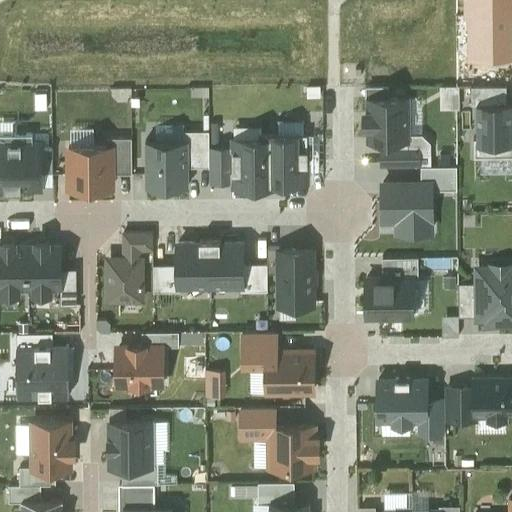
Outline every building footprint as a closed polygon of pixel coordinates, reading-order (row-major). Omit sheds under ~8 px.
[(473,14),(473,54),(511,53),(511,0),(468,0),(469,14),(473,14)] [(369,97),(370,138),(408,138),(407,96),(369,97)] [(511,101),(477,101),(478,136),(474,136),(474,156),(511,155),(511,101)] [(278,133),(279,180),(308,179),(307,133),(304,133),(304,118),(278,119),(278,133)] [(233,125),(234,184),(279,184),(279,180),(278,133),(262,133),(262,125),(233,125)] [(185,129),(185,138),(188,138),(189,165),(210,165),(209,129),(185,129)] [(0,186),(5,186),(5,190),(22,190),(22,186),(41,186),(41,171),(41,147),(41,142),(34,142),(33,132),(0,132),(0,186)] [(185,138),(146,139),(147,185),(189,185),(189,165),(188,138),(185,138)] [(69,146),(69,186),(113,185),(112,145),(69,146)] [(41,147),(41,171),(53,171),(53,146),(41,147)] [(421,165),(421,180),(431,180),(431,188),(457,188),(457,164),(421,165)] [(421,180),(384,181),(384,218),(398,218),(398,229),(432,229),(431,188),(431,180),(421,180)] [(179,283),(211,283),(210,241),(178,242),(179,283)] [(211,283),(243,283),(242,241),(210,241),(211,283)] [(0,285),(29,285),(28,244),(0,243),(0,285)] [(29,285),(61,285),(61,243),(28,244),(29,285)] [(280,249),(280,303),(313,302),(313,248),(280,249)] [(383,256),(383,276),(413,276),(413,277),(419,277),(419,255),(383,256)] [(109,256),(109,297),(142,297),(141,256),(109,256)] [(511,323),(511,262),(477,263),(477,282),(477,315),(477,318),(488,318),(488,323),(511,323)] [(367,276),(367,314),(382,314),(382,317),(399,317),(399,314),(413,314),(413,277),(413,276),(383,276),(367,276)] [(477,315),(477,282),(459,282),(460,315),(477,315)] [(18,346),(51,346),(51,330),(18,330),(18,346)] [(264,340),(264,385),(315,385),(315,340),(264,340)] [(117,344),(118,382),(163,382),(163,344),(117,344)] [(18,346),(19,392),(69,392),(69,346),(51,346),(18,346)] [(511,376),(474,377),(475,413),(511,412),(511,376)] [(379,378),(379,417),(427,417),(427,378),(379,378)] [(281,413),(281,417),(300,417),(299,403),(286,403),(286,413),(281,413)] [(33,466),(71,466),(70,419),(33,420),(33,466)] [(110,463),(152,463),(152,419),(110,419),(110,463)] [(269,419),(269,464),(312,463),(312,419),(269,419)] [(270,500),(294,500),(294,481),(259,481),(259,501),(270,500)] [(123,482),(123,504),(155,504),(155,482),(123,482)] [(22,499),(22,511),(63,511),(63,498),(22,499)] [(269,511),(309,511),(310,500),(294,500),(270,500),(269,511)]
